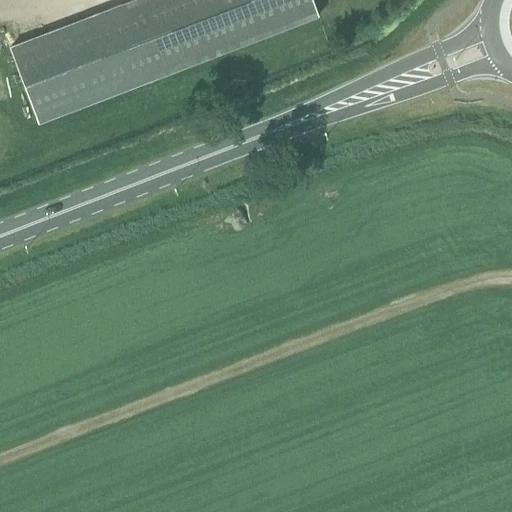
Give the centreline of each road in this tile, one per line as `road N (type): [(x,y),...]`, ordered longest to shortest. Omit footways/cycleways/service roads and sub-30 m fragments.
road 1 (track): [(0,465),(464,284),(511,280)]
road 2 (primary): [(0,237),(319,112)]
road 3 (primary): [(319,112),(503,60)]
road 4 (primary): [(491,31),(319,112)]
